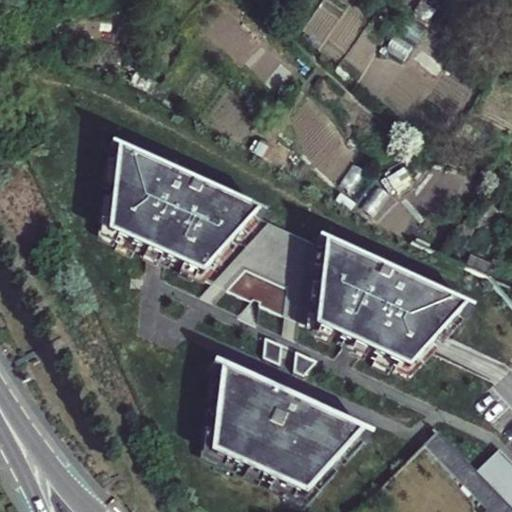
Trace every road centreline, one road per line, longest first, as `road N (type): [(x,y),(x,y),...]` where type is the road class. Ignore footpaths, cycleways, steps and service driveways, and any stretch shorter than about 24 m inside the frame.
road 1 (track): [(0,215),(69,333),(151,511)]
road 2 (secondary): [(96,511),(0,396)]
